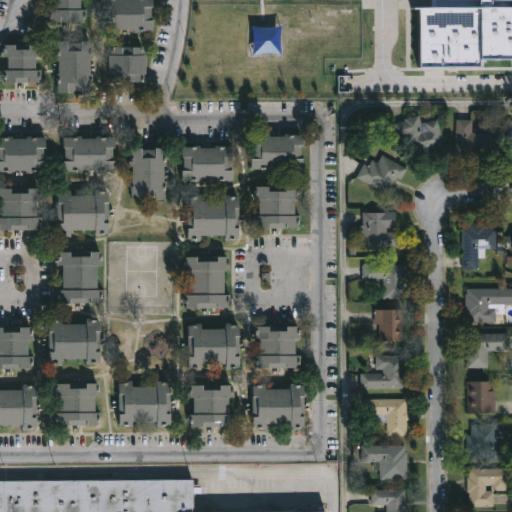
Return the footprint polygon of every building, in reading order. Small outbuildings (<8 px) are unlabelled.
[(85,0),(85,24),(51,24),(51,0),(85,0)] [(154,0),(154,31),(99,30),(99,0),(154,0)] [(430,0),(511,0),(511,1),(502,2),(502,6),(511,5),(511,59),(478,60),(478,67),(416,68),(416,7),(430,7),(430,0)] [(59,91),(59,41),(72,41),(72,50),(80,50),(80,42),(91,42),(91,91),(59,91)] [(40,44),(40,83),(6,83),(6,44),(40,44)] [(109,82),(109,47),(146,47),(146,82),(109,82)] [(442,148),(396,155),(391,121),(419,117),(420,122),(437,119),(442,148)] [(472,120),(456,120),(455,155),(493,156),(493,134),(472,133),(472,120)] [(253,170),(253,135),(304,135),(304,170),(253,170)] [(0,171),(0,137),(47,137),(47,171),(0,171)] [(64,172),(64,137),(116,137),(116,172),(64,172)] [(183,181),(183,146),(234,146),(234,181),(183,181)] [(166,148),(166,199),(133,199),(133,148),(166,148)] [(376,162),(380,154),(405,168),(391,195),(357,177),(367,157),(376,162)] [(258,186),(299,187),(299,228),(258,228),(258,186)] [(41,230),(0,230),(0,188),(41,189),(41,230)] [(110,234),(58,233),(58,192),(110,192),(110,234)] [(188,196),(241,196),(241,240),(188,240),(188,196)] [(395,247),(360,247),(360,212),(395,212),(395,247)] [(461,269),(461,226),(496,226),(495,249),(478,249),(478,269),(461,269)] [(101,252),(101,303),(61,303),(61,252),(101,252)] [(229,308),(187,309),(187,256),(229,256),(229,308)] [(362,264),(403,264),(403,298),(381,298),(381,284),(362,284),(362,264)] [(508,309),(497,309),(497,322),(464,322),(464,288),(508,288),(508,309)] [(403,309),(403,342),(374,342),(374,309),(403,309)] [(100,321),(100,363),(49,363),(49,321),(100,321)] [(188,369),(188,324),(202,324),(202,325),(240,325),(240,369),(188,369)] [(299,369),(258,369),(258,326),(299,326),(299,369)] [(0,327),(31,327),(31,370),(0,370),(0,327)] [(466,334),(508,333),(508,351),(487,351),(487,367),(466,367),(466,334)] [(360,389),(360,374),(377,374),(376,355),(404,355),(405,388),(360,389)] [(466,415),(466,382),(494,382),(494,415),(466,415)] [(119,427),(119,383),(171,383),(171,427),(119,427)] [(56,425),(56,384),(98,384),(98,425),(56,425)] [(0,430),(0,386),(37,386),(37,430),(0,430)] [(192,427),(192,386),(232,386),(232,427),(192,427)] [(253,386),(306,386),(306,430),(252,429),(253,386)] [(386,436),(386,415),(365,415),(365,400),(406,400),(406,436),(386,436)] [(467,458),(467,429),(505,429),(505,458),(467,458)] [(406,446),(406,480),(378,480),(378,462),(360,462),(360,446),(406,446)] [(508,468),(508,491),(495,491),(495,506),(467,506),(467,469),(508,468)] [(0,511),(0,478),(195,477),(195,509),(195,511),(0,511)] [(406,511),(377,511),(377,506),(371,506),(371,489),(406,489),(406,511)] [(508,494),(508,503),(499,503),(499,494),(508,494)]
